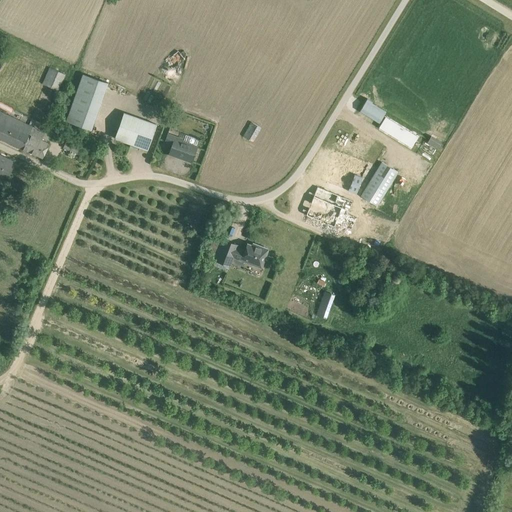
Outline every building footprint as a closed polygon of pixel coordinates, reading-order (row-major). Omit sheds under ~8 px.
[(184,57),(187,55),(184,50),(180,53),(178,51),(166,61),(172,68),(185,59),(184,57)] [(43,84),(58,91),(65,74),(50,67),(43,84)] [(91,129),(108,82),(83,73),(66,120),(91,129)] [(365,114),(371,104),(372,103),(372,102),(367,99),(366,100),(360,111),(365,114)] [(44,134),(36,130),(37,128),(0,111),(0,138),(43,158),(49,143),(41,140),(44,134)] [(147,150),(151,140),(157,125),(126,111),(114,137),(147,150)] [(187,126),(195,117),(189,112),(181,121),(187,126)] [(386,117),(380,128),(411,147),(418,136),(386,117)] [(252,141),(260,127),(252,122),(243,136),(252,141)] [(85,143),(68,136),(61,133),(57,141),(64,144),(63,147),(80,154),(85,143)] [(192,161),(195,152),(197,147),(182,141),(183,140),(168,134),(165,140),(173,143),(169,153),(192,161)] [(360,146),(346,137),(333,159),(347,167),(352,159),(359,163),(366,152),(359,148),(360,146)] [(0,184),(3,186),(11,170),(15,161),(0,154),(0,184)] [(420,185),(433,165),(422,157),(409,179),(420,185)] [(377,206),(398,172),(382,162),(361,196),(377,206)] [(356,193),(362,177),(334,166),(327,182),(356,193)] [(336,223),(351,229),(356,217),(349,214),(350,211),(349,210),(353,201),(317,187),(306,215),(334,226),(336,223)] [(237,245),(223,240),(215,261),(231,267),(234,258),(260,268),(267,251),(266,248),(260,246),(257,247),(248,244),(245,251),(236,248),(237,245)] [(326,290),(317,312),(328,317),(337,295),(326,290)]
